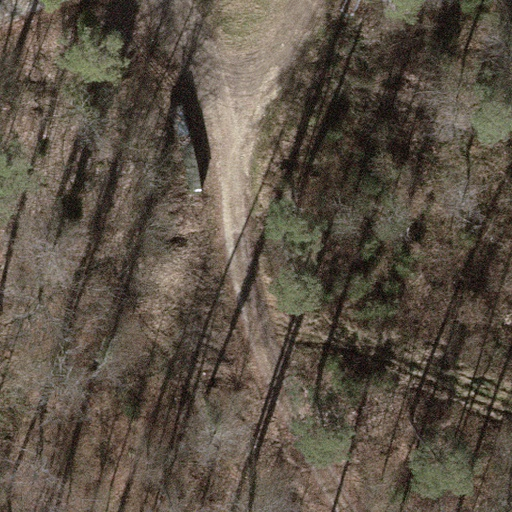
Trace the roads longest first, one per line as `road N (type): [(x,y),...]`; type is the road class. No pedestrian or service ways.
road 1 (track): [(135,0),(207,131),(249,304),(373,511)]
road 2 (track): [(207,131),(300,0)]
